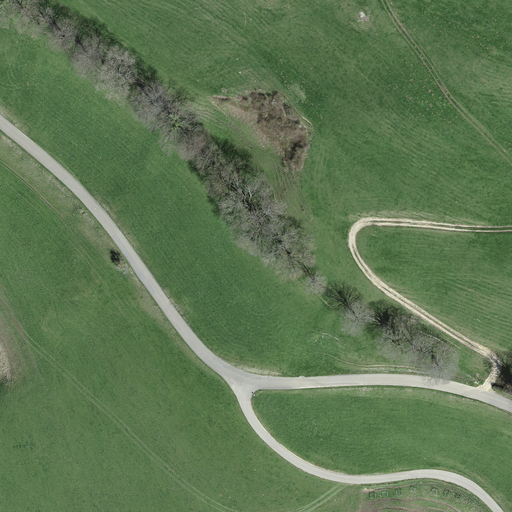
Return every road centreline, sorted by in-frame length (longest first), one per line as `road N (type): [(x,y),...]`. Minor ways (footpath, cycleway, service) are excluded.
road 1 (unclassified): [(511,406),(426,381),(270,383),(228,373),(192,342),(76,187),(0,121)]
road 2 (track): [(511,227),(375,220),(352,233),(356,256),(380,285),(494,359),(481,394)]
road 3 (track): [(238,378),(261,432),(309,468),(360,479),(442,474),(471,486),(498,511)]
road 4 (track): [(511,161),(454,103),(383,0)]
